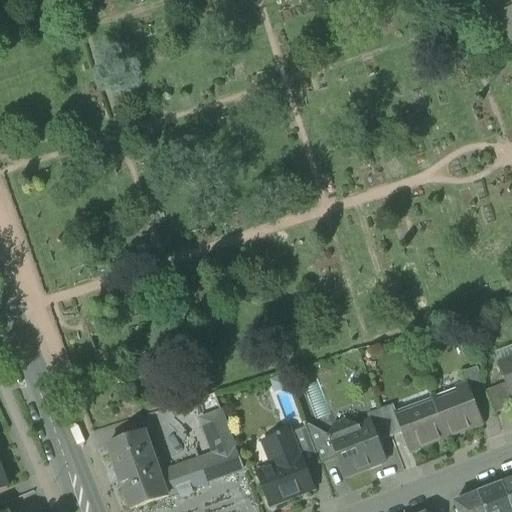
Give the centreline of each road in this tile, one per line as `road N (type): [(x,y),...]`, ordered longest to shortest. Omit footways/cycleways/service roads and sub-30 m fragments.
road 1 (secondary): [(0,295),(86,511)]
road 2 (residential): [(511,456),(370,511)]
